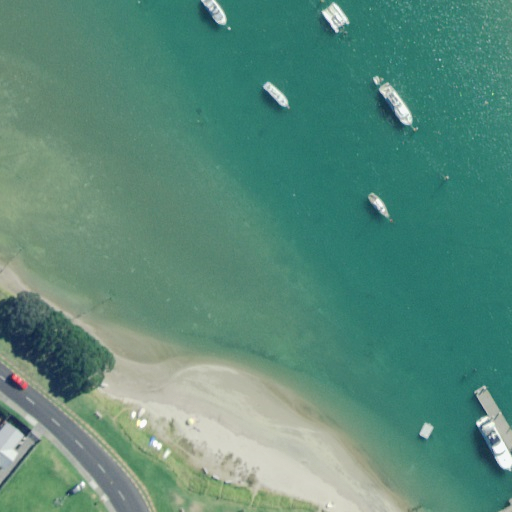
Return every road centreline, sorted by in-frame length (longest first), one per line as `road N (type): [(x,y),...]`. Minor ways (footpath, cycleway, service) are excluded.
road 1 (tertiary): [(0,376),(84,451),(128,511)]
road 2 (unknown): [(202,511),(209,502),(63,431)]
